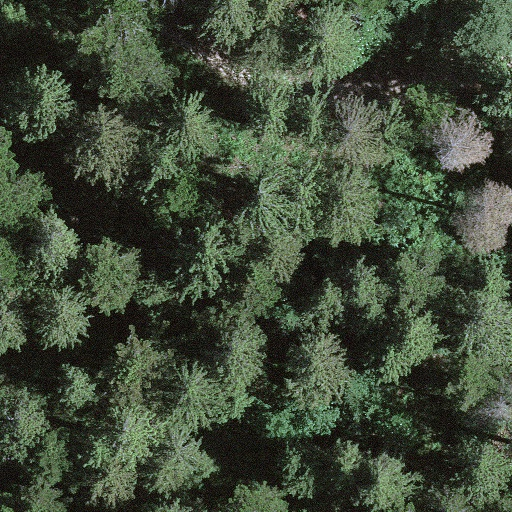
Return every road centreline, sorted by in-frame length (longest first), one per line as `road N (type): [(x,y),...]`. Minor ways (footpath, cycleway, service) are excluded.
road 1 (track): [(85,511),(148,125),(163,87)]
road 2 (track): [(133,0),(250,67),(345,103),(476,90),(511,59)]
